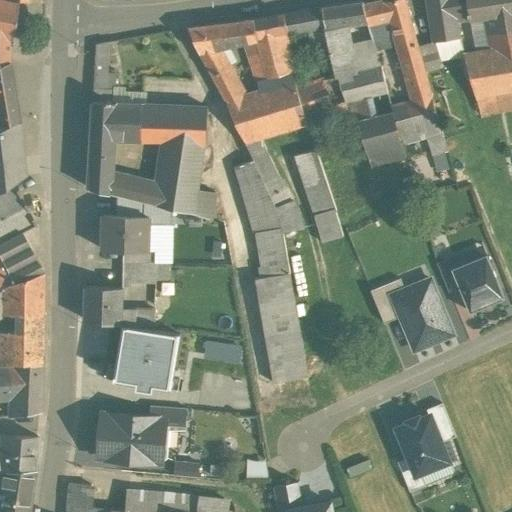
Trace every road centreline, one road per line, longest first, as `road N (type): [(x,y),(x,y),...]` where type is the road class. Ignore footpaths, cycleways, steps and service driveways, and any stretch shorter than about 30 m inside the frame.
road 1 (tertiary): [(45,511),(60,409),(61,26)]
road 2 (unclassified): [(306,0),(190,19),(61,26)]
road 3 (residential): [(511,334),(315,429),(301,447)]
